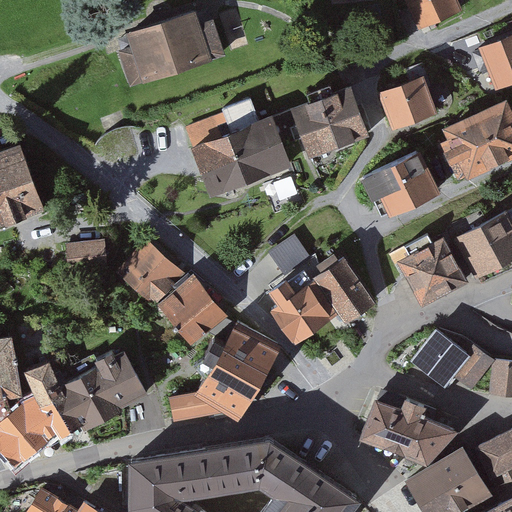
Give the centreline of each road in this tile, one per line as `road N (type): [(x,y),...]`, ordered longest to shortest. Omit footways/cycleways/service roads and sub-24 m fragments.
road 1 (residential): [(0,482),(323,407)]
road 2 (residential): [(245,299),(0,100)]
road 3 (residential): [(368,234),(341,199),(330,200),(255,262),(245,299)]
road 4 (residential): [(368,234),(511,169)]
road 5 (residential): [(365,369),(488,411),(511,408)]
road 6 (residential): [(323,407),(293,348),(245,299)]
road 7 (residential): [(401,511),(323,407)]
road 8 (residential): [(392,332),(511,283)]
